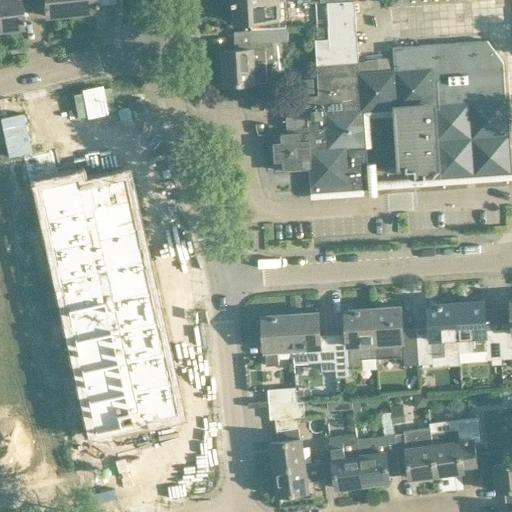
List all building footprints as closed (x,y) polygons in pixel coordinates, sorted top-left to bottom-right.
[(0,0),(0,29),(23,28),(20,0),(23,0),(0,0)] [(43,0),(46,16),(71,14),(69,0),(43,0)] [(69,0),(71,14),(95,11),(94,0),(69,0)] [(234,0),(236,22),(251,21),(251,29),(286,27),(284,2),(279,2),(278,0),(234,0)] [(329,47),(316,48),(317,65),(357,62),(357,46),(354,0),(327,2),(328,26),(317,27),(317,39),(328,38),(329,47)] [(328,26),(327,2),(316,2),(317,27),(328,26)] [(252,48),(235,49),(224,50),(226,84),(268,81),(266,62),(274,62),(274,41),(288,41),(287,27),(286,27),(251,29),(252,48)] [(359,62),(359,73),(362,110),(397,107),(433,105),(438,177),(511,172),(503,62),(488,40),(393,46),(394,57),(377,60),(359,62)] [(310,149),(311,167),(313,191),(354,188),(363,178),(362,170),(366,170),(362,110),(359,73),(359,62),(357,62),(317,65),(319,95),(330,94),(331,111),(315,112),(317,131),(323,131),(324,148),(310,149)] [(286,110),(288,132),(273,133),(275,170),(311,167),(310,149),(324,148),(323,131),(317,131),(315,112),(331,111),(330,94),(319,95),(300,96),(284,98),(284,110),(286,110)] [(433,105),(397,107),(401,166),(407,166),(407,171),(409,171),(409,173),(413,177),(416,176),(416,178),(438,177),(433,105)] [(57,150),(24,157),(38,218),(46,217),(93,431),(176,412),(124,176),(79,186),(76,174),(76,173),(75,172),(74,171),(72,171),(71,171),(62,173),(57,150)] [(0,255),(18,251),(3,187),(0,187),(0,452),(62,438),(47,374),(0,384),(0,255)] [(511,305),(511,328),(500,329),(502,358),(511,357),(511,298),(511,299),(511,305)] [(484,300),(456,302),(459,337),(460,352),(488,350),(488,359),(502,358),(500,329),(486,330),(484,300)] [(431,334),(416,335),(419,364),(434,363),(433,353),(445,353),(444,338),(459,337),(456,302),(429,304),(431,334)] [(373,308),(377,356),(392,356),(405,355),(405,365),(419,364),(416,335),(403,336),(401,306),(373,308)] [(348,339),(334,340),(336,369),(337,376),(351,375),(351,367),(363,366),(362,357),(377,356),(373,308),(346,310),(348,339)] [(318,312),(291,314),(293,348),(294,362),(309,362),(321,361),(322,370),(336,369),(334,340),(320,341),(318,312)] [(267,365),(279,364),(278,349),(293,348),(291,314),(263,315),(267,365)] [(295,385),(268,388),(269,403),(297,401),(297,400),(296,400),(295,385)] [(352,396),(351,397),(353,409),(354,408),(355,416),(362,416),(361,402),(353,403),(352,396)] [(353,409),(351,397),(327,399),(329,411),(353,409)] [(297,401),(269,403),(270,416),(304,414),(303,400),(297,400),(297,401)] [(392,406),(394,422),(405,421),(403,404),(392,406)] [(382,412),(385,433),(394,432),(391,411),(382,412)] [(431,429),(433,444),(437,474),(464,470),(463,466),(473,464),(470,440),(481,439),(479,415),(429,421),(431,429)] [(272,443),(275,470),(305,466),(301,439),(300,439),(299,429),(277,432),(278,442),(272,443)] [(404,432),(394,433),(399,474),(409,473),(410,478),(437,474),(433,444),(431,429),(404,432)] [(357,432),(330,436),(333,460),(336,482),(336,487),(363,484),(357,438),(358,438),(357,432)] [(394,433),(358,438),(357,438),(363,484),(390,480),(389,475),(399,474),(394,433)] [(333,460),(322,462),(325,484),(336,482),(333,460)] [(498,491),(505,490),(506,500),(511,499),(511,461),(495,463),(498,491)] [(305,466),(275,470),(279,496),(308,492),(305,466)] [(501,511),(500,511),(511,511),(511,499),(506,500),(507,510),(501,511)]
